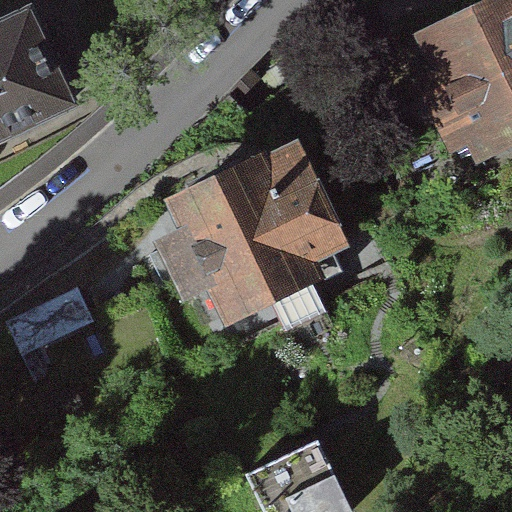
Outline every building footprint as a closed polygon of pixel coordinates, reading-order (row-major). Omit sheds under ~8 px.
[(511,144),(511,0),(503,0),(389,54),(446,175),(511,144)] [(0,137),(71,104),(26,11),(0,23),(0,137)] [(153,212),(218,351),(323,302),(258,162),(153,212)] [(3,321),(35,387),(105,352),(72,287),(3,321)] [(243,469),(263,511),(349,511),(314,436),(243,469)]
